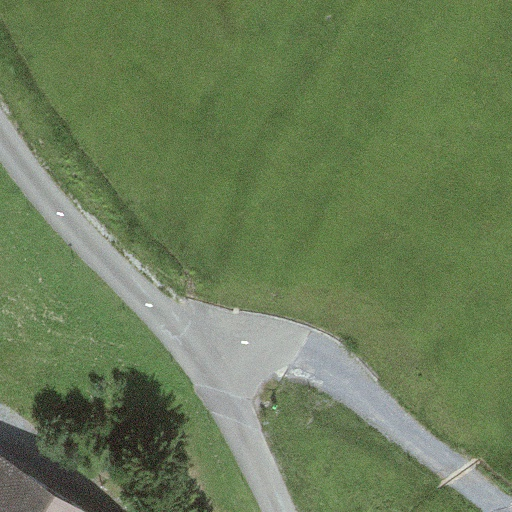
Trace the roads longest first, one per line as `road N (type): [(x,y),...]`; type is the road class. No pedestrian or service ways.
road 1 (unclassified): [(0,136),(178,332),(251,450),(275,511)]
road 2 (track): [(178,332),(252,341),(306,360),(504,511)]
